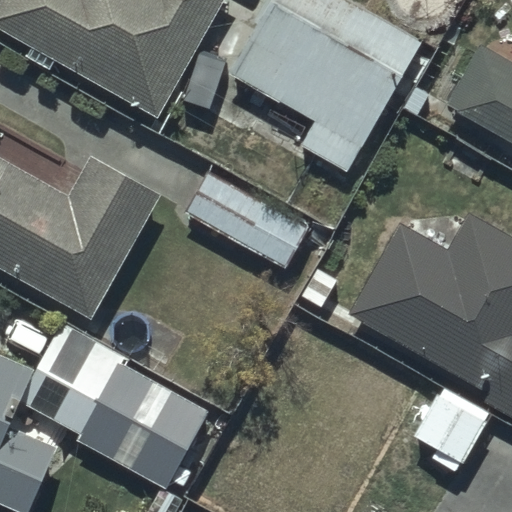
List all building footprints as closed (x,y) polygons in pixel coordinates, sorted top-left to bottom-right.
[(0,0),(0,23),(33,41),(26,53),(51,67),(57,56),(157,111),(217,0),(0,0)] [(436,44),(358,0),(266,0),(229,66),(312,113),(297,139),(348,167),(408,60),(422,68),(436,44)] [(511,60),(479,43),(448,100),(511,134),(511,60)] [(49,175),(0,149),(0,263),(93,312),(158,187),(91,152),(82,169),(58,157),(49,175)] [(306,222),(205,165),(183,204),(288,263),(303,236),(319,245),(331,224),(311,213),(306,222)] [(511,232),(465,207),(446,243),(400,218),(350,310),(450,365),(414,431),(440,445),(435,454),(461,469),(495,407),(511,415),(511,232)] [(129,353),(61,317),(18,397),(80,430),(79,434),(167,480),(207,404),(125,360),(129,353)] [(30,363),(0,349),(0,499),(24,511),(56,439),(6,417),(30,363)]
